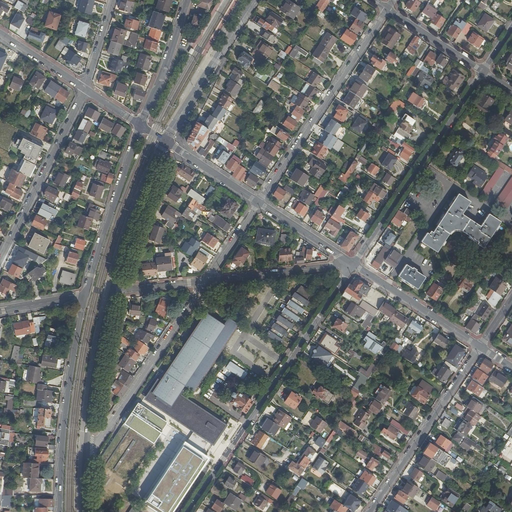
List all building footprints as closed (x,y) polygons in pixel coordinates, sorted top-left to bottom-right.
[(8,0),(15,3),(13,6),(20,10),(24,4),(19,1),(17,0),(8,0)] [(90,9),(92,1),(89,0),(76,0),(76,2),(77,2),(76,4),(85,7),(83,12),(90,14),(91,9),(90,9)] [(129,2),(124,0),(118,0),(118,4),(119,4),(118,8),(127,11),(129,5),(132,6),(133,2),(130,1),(129,2)] [(157,0),(155,8),(168,11),(171,0),(157,0)] [(196,0),(195,7),(200,9),(203,0),(196,0)] [(210,1),(206,0),(203,0),(200,9),(207,11),(210,1)] [(286,0),(280,10),(287,15),(292,18),(299,8),(295,6),(286,0)] [(321,0),(315,9),(318,11),(318,10),(324,0),(321,0)] [(420,4),(414,0),(409,0),(405,6),(414,12),(417,7),(418,8),(420,4)] [(481,0),(478,5),(477,7),(482,10),(485,6),(483,5),(486,0),(481,0)] [(425,6),(422,12),(428,16),(432,18),(435,13),(436,11),(426,4),(425,6)] [(59,14),(48,11),(44,26),(55,29),(59,14)] [(164,14),(154,11),(149,27),(159,30),(162,20),(164,14)] [(355,11),(352,16),(363,23),(365,19),(358,15),(359,13),(355,11)] [(269,16),(265,21),(268,24),(276,29),(282,20),(271,13),(269,16)] [(430,22),(439,28),(444,19),(436,14),(430,22)] [(493,21),(484,15),(477,26),(485,32),(493,21)] [(29,16),(26,21),(31,24),(34,18),(29,16)] [(266,26),(268,24),(265,21),(257,16),(257,17),(258,18),(256,21),(255,20),(254,21),(253,20),(253,21),(261,26),(263,24),(266,26)] [(137,21),(126,18),(123,26),(135,30),(137,21)] [(188,27),(195,30),(198,20),(192,18),(191,21),(188,27)] [(349,29),(355,32),(358,27),(359,28),(362,23),(354,18),(353,20),(355,20),(349,29)] [(89,23),(77,20),(73,34),(84,37),(89,23)] [(455,21),(453,25),(461,30),(466,24),(461,21),(460,24),(455,21)] [(461,30),(461,32),(465,35),(471,26),(466,23),(466,24),(461,30)] [(452,24),(447,33),(456,39),(461,32),(461,30),(453,25),(452,24)] [(40,29),(31,26),(27,36),(41,41),(43,38),(47,40),(49,35),(39,32),(40,29)] [(148,36),(146,35),(144,39),(146,39),(157,43),(161,31),(159,30),(149,27),(146,26),(146,28),(150,29),(148,36)] [(124,30),(114,27),(110,40),(120,44),(124,30)] [(343,33),(340,38),(348,44),(351,39),(353,40),(356,36),(346,29),(343,33)] [(386,36),(385,35),(380,43),(390,49),(399,35),(390,29),(386,36)] [(275,37),(265,30),(261,37),(271,43),(275,37)] [(130,46),(129,45),(128,47),(130,47),(134,48),(137,37),(138,35),(134,33),(130,46)] [(336,39),(327,33),(319,44),(328,50),(336,39)] [(483,45),(485,41),(472,33),(471,35),(467,40),(478,47),(481,43),(483,45)] [(420,40),(415,36),(406,48),(409,50),(409,51),(413,54),(418,45),(417,44),(419,41),(420,41),(420,40)] [(143,47),(154,51),(157,43),(146,39),(143,47)] [(58,40),(54,47),(61,51),(64,46),(65,44),(58,40)] [(76,44),(78,45),(76,50),(84,52),(86,43),(78,40),(76,44)] [(106,52),(116,56),(120,44),(110,40),(106,52)] [(263,43),(259,40),(254,49),(258,51),(263,43)] [(258,51),(254,49),(251,53),(256,56),(262,60),(270,47),(263,43),(258,51)] [(328,50),(319,44),(311,56),(314,57),(320,62),(323,57),(324,58),(329,51),(328,50)] [(295,45),(292,48),(288,55),(293,58),(300,48),(295,45)] [(73,64),(78,56),(64,46),(61,51),(60,52),(64,56),(62,58),(69,63),(69,61),(73,64)] [(292,48),(289,46),(284,53),(288,55),(292,48)] [(280,50),(277,55),(284,60),(288,55),(284,53),(280,50)] [(251,57),(243,52),(242,53),(238,60),(238,61),(241,63),(240,65),(244,67),(251,57)] [(430,52),(424,61),(432,66),(438,57),(430,52)] [(149,57),(138,53),(134,65),(136,66),(135,67),(144,70),(149,57)] [(395,57),(389,53),(384,61),(386,62),(390,65),(392,61),(395,62),(396,60),(394,59),(395,57)] [(441,55),(433,66),(441,71),(447,62),(443,59),(444,57),(441,55)] [(254,60),(263,66),(265,62),(262,60),(256,56),(254,60)] [(372,61),(370,63),(376,67),(380,70),(386,62),(384,61),(381,59),(380,61),(373,56),(370,60),(372,61)] [(120,60),(112,58),(108,69),(118,73),(122,61),(120,60)] [(423,64),(420,62),(416,67),(420,69),(421,70),(427,74),(429,71),(422,66),(423,64)] [(359,77),(366,82),(375,70),(367,65),(359,77)] [(416,67),(413,65),(406,75),(409,77),(412,73),(416,67)] [(234,75),(231,73),(228,78),(231,80),(240,86),(242,82),(238,79),(242,73),(234,68),(232,72),(234,74),(234,75)] [(306,82),(313,71),(310,70),(308,70),(303,78),(303,80),(306,82)] [(426,80),(431,84),(434,79),(427,74),(421,70),(417,76),(415,75),(414,77),(416,78),(414,81),(422,86),(426,80)] [(107,85),(109,80),(114,81),(116,75),(101,71),(98,82),(107,85)] [(258,71),(255,77),(263,80),(265,75),(258,71)] [(322,78),(313,71),(306,82),(309,84),(313,87),(316,82),(318,81),(319,82),(322,78)] [(449,79),(446,77),(442,83),(446,86),(452,90),(455,87),(457,88),(464,78),(454,71),(449,79)] [(44,78),(35,72),(28,82),(37,88),(44,78)] [(137,73),(134,82),(143,85),(147,76),(137,73)] [(405,75),(400,82),(404,85),(408,80),(409,77),(406,75),(405,75)] [(22,81),(13,76),(9,86),(18,90),(22,81)] [(225,90),(233,96),(240,86),(231,80),(227,85),(228,86),(225,90)] [(367,87),(356,80),(348,91),(350,92),(359,98),(360,98),(367,87)] [(49,81),(43,91),(53,97),(59,88),(49,81)] [(269,82),(266,86),(274,91),(278,86),(274,83),(273,84),(269,82)] [(114,92),(123,96),(126,86),(117,83),(114,92)] [(313,87),(309,84),(306,90),(313,95),(317,89),(313,87)] [(60,87),(59,88),(53,97),(62,103),(68,93),(60,87)] [(135,89),(132,98),(136,99),(140,101),(143,92),(135,89)] [(398,89),(392,98),(395,99),(395,98),(400,91),(398,89)] [(313,95),(306,90),(302,95),(307,98),(310,100),(313,95)] [(350,92),(347,96),(343,102),(352,109),(356,102),(359,98),(350,92)] [(220,98),(221,98),(217,104),(218,105),(226,110),(231,103),(230,102),(232,99),(223,93),(220,98)] [(302,95),(299,93),(292,103),(300,109),(305,102),(305,101),(307,98),(302,95)] [(474,108),(484,114),(488,108),(493,101),(483,94),(478,101),(474,108)] [(424,101),(418,97),(411,107),(417,111),(424,101)] [(395,98),(395,99),(392,103),(387,111),(390,113),(396,105),(400,107),(403,103),(395,98)] [(265,103),(260,100),(251,112),(257,116),(258,113),(265,103)] [(218,105),(211,116),(218,120),(219,121),(226,110),(218,105)] [(56,112),(45,106),(39,118),(48,123),(48,124),(48,125),(49,126),(50,127),(52,126),(53,125),(54,123),(56,119),(53,118),(56,112)] [(334,113),(336,114),(334,117),(342,122),(345,117),(344,116),(347,112),(338,106),(334,113)] [(291,114),(292,114),(290,117),(297,121),(299,118),(303,112),(296,107),(291,114)] [(98,113),(88,108),(84,116),(92,120),(94,121),(98,113)] [(405,113),(401,119),(403,120),(407,122),(409,120),(413,122),(414,120),(405,113)] [(203,122),(204,123),(202,126),(208,129),(210,131),(218,120),(211,116),(210,115),(208,118),(207,117),(203,122)] [(92,120),(84,116),(77,129),(85,134),(92,120)] [(287,117),(282,124),(285,127),(289,129),(291,130),(296,123),(287,117)] [(101,119),(99,124),(97,128),(108,133),(112,125),(101,119)] [(340,125),(331,119),(324,130),(328,133),(333,136),(340,125)] [(410,127),(413,122),(409,120),(407,122),(403,120),(399,127),(408,133),(411,128),(410,127)] [(196,121),(186,142),(194,150),(208,129),(202,126),(196,121)] [(30,128),(31,129),(29,134),(40,140),(42,136),(44,132),(45,133),(47,129),(33,122),(30,128)] [(124,129),(116,124),(111,132),(119,138),(124,129)] [(270,132),(282,140),(284,138),(285,138),(287,135),(274,125),(270,132)] [(85,134),(77,129),(70,143),(78,147),(85,134)] [(326,137),(327,138),(325,139),(324,139),(321,144),(327,148),(330,150),(337,139),(333,136),(328,133),(326,137)] [(498,137),(495,141),(490,150),(491,150),(489,153),(488,155),(491,156),(488,160),(492,162),(495,164),(499,167),(504,170),(511,175),(511,168),(511,170),(494,159),(497,155),(500,152),(501,152),(507,145),(505,144),(509,139),(500,133),(498,137)] [(266,151),(273,156),(281,144),(272,138),(268,142),(266,141),(265,145),(261,143),(258,147),(262,149),(263,150),(265,151),(266,152),(266,151)] [(204,150),(201,148),(197,153),(198,154),(199,155),(204,158),(215,142),(210,139),(208,142),(209,143),(204,150)] [(27,141),(21,152),(31,158),(36,161),(42,149),(37,146),(27,141)] [(317,142),(315,145),(316,146),(312,153),(320,159),(327,148),(321,144),(317,142)] [(404,142),(401,146),(404,148),(411,153),(411,152),(414,149),(404,142)] [(64,153),(63,156),(67,159),(69,155),(71,152),(74,153),(77,147),(68,143),(64,153)] [(255,144),(252,148),(261,154),(262,152),(263,150),(262,149),(258,147),(255,144)] [(452,172),(455,167),(456,168),(465,155),(464,154),(467,150),(460,146),(458,150),(457,149),(448,163),(449,163),(446,167),(452,172)] [(399,156),(406,160),(411,153),(404,148),(399,156)] [(99,151),(96,156),(103,159),(106,154),(99,151)] [(215,160),(222,164),(228,156),(221,151),(215,160)] [(265,152),(264,153),(258,163),(265,168),(273,157),(265,152)] [(355,158),(352,163),(344,174),(348,177),(356,165),(361,156),(358,154),(355,158)] [(382,165),(389,170),(397,159),(393,157),(389,154),(382,165)] [(362,157),(359,162),(364,165),(367,160),(362,157)] [(233,171),(238,163),(230,158),(225,166),(233,171)] [(24,161),(21,159),(15,171),(18,172),(25,176),(28,177),(34,166),(24,161)] [(98,161),(95,168),(106,173),(109,166),(102,162),(98,161)] [(260,176),(265,169),(255,162),(250,170),(260,176)] [(313,167),(313,168),(310,173),(318,178),(325,167),(317,162),(313,167)] [(367,170),(374,175),(379,168),(370,162),(369,164),(370,165),(367,170)] [(245,169),(238,165),(231,176),(241,182),(245,175),(243,174),(243,175),(241,174),(243,171),(245,169)] [(474,165),(473,167),(484,174),(485,173),(474,165)] [(179,169),(173,166),(170,173),(176,175),(179,169)] [(480,188),(487,177),(484,174),(473,167),(467,175),(474,180),(472,183),(480,188)] [(504,170),(499,167),(480,194),(486,198),(504,170)] [(193,174),(184,168),(179,175),(190,182),(194,177),(192,175),(193,174)] [(296,168),(291,176),(303,184),(308,176),(296,168)] [(15,171),(11,169),(5,181),(8,182),(13,185),(18,187),(25,176),(18,172),(15,171)] [(54,179),(52,184),(62,189),(64,185),(66,180),(68,177),(58,172),(54,179)] [(109,184),(112,174),(107,173),(107,175),(101,174),(99,181),(104,182),(109,184)] [(338,178),(344,182),(348,177),(344,174),(341,173),(338,178)] [(382,181),(390,186),(395,178),(388,174),(387,173),(382,181)] [(250,174),(245,182),(253,187),(257,181),(258,179),(250,174)] [(511,176),(494,203),(505,210),(511,200),(511,176)] [(2,191),(0,190),(0,193),(7,197),(8,195),(17,199),(21,192),(12,187),(13,185),(8,182),(2,191)] [(82,184),(76,182),(70,196),(76,199),(82,184)] [(378,186),(374,183),(368,191),(369,191),(373,193),(378,186)] [(102,188),(92,185),(89,196),(98,199),(102,188)] [(286,185),(283,190),(292,196),(295,191),(286,185)] [(351,191),(344,186),(340,192),(347,196),(349,194),(351,191)] [(385,191),(378,186),(373,193),(379,198),(381,199),(384,195),(383,194),(385,191)] [(43,195),(47,198),(47,199),(56,203),(58,198),(55,197),(57,192),(47,187),(43,195)] [(170,191),(178,197),(174,203),(175,204),(182,193),(173,187),(170,191)] [(210,187),(206,194),(209,197),(214,189),(210,187)] [(278,187),(272,195),(280,200),(285,192),(278,187)] [(299,200),(308,205),(315,195),(314,195),(306,190),(303,188),(299,195),(301,197),(299,200)] [(186,195),(192,199),(196,202),(203,207),(206,201),(190,190),(186,195)] [(178,197),(170,191),(166,198),(174,203),(178,197)] [(373,198),(377,200),(379,198),(373,193),(369,191),(363,200),(369,204),(373,198)] [(67,203),(69,200),(74,202),(76,199),(70,196),(65,193),(62,200),(67,203)] [(429,235),(427,234),(421,243),(436,253),(447,235),(450,232),(453,231),(456,230),(459,230),(461,231),(466,234),(478,242),(477,244),(482,248),(500,222),(489,214),(480,227),(461,215),(470,202),(459,194),(433,233),(431,232),(429,235)] [(319,195),(318,197),(314,203),(317,206),(322,197),(319,195)] [(0,207),(5,211),(8,206),(9,206),(11,202),(0,196),(0,207)] [(192,199),(192,200),(186,208),(191,211),(196,202),(192,199)] [(237,206),(228,200),(219,213),(228,219),(237,206)] [(299,203),(298,204),(294,210),(294,211),(303,216),(307,209),(299,203)] [(86,211),(88,212),(87,217),(91,218),(96,220),(99,212),(93,210),(95,206),(89,204),(86,211)] [(340,206),(338,205),(331,216),(333,217),(336,219),(343,208),(340,206)] [(175,219),(172,217),(176,211),(168,206),(161,217),(172,224),(175,219)] [(182,214),(181,215),(181,216),(188,221),(194,213),(191,211),(186,208),(182,214)] [(37,209),(35,213),(47,219),(50,213),(46,211),(45,213),(37,209)] [(368,215),(360,209),(355,216),(363,222),(368,215)] [(69,212),(66,211),(59,225),(62,226),(63,225),(63,223),(69,212)] [(313,216),(310,220),(314,222),(320,213),(316,211),(315,212),(314,211),(312,215),(313,216)] [(411,219),(399,211),(392,221),(400,227),(403,223),(402,223),(404,219),(409,222),(411,219)] [(211,213),(207,220),(211,223),(215,216),(211,213)] [(324,216),(320,213),(314,222),(318,225),(321,221),(322,221),(325,218),(324,217),(324,216)] [(87,217),(81,215),(77,227),(87,231),(91,218),(87,217)] [(45,221),(35,216),(31,224),(41,230),(45,221)] [(229,225),(222,221),(223,220),(218,217),(218,218),(213,224),(224,232),(229,225)] [(329,219),(324,226),(332,231),(330,234),(334,237),(341,226),(329,219)] [(164,229),(154,225),(149,240),(159,243),(164,229)] [(324,226),(322,229),(330,234),(332,231),(324,226)] [(269,231),(259,229),(257,240),(272,243),(275,231),(269,230),(269,231)] [(340,245),(341,245),(340,247),(347,251),(359,233),(352,229),(345,239),(344,238),(343,240),(340,245)] [(389,245),(390,246),(396,236),(390,232),(383,242),(385,243),(389,245)] [(201,241),(212,248),(217,240),(206,233),(201,241)] [(48,240),(34,234),(27,247),(42,254),(48,240)] [(199,243),(189,236),(180,250),(183,252),(189,256),(194,248),(195,249),(199,243)] [(82,250),(84,242),(75,239),(74,245),(71,245),(70,247),(82,250)] [(389,245),(385,243),(371,265),(378,270),(390,250),(387,248),(389,245)] [(173,246),(173,253),(174,259),(178,261),(183,252),(180,250),(173,245),(173,246)] [(53,247),(52,247),(45,260),(47,260),(53,247)] [(277,247),(277,259),(283,259),(283,258),(286,258),(286,259),(291,258),(290,247),(282,247),(277,247)] [(240,248),(231,262),(237,266),(240,262),(239,261),(240,259),(243,262),(249,253),(240,248)] [(304,261),(304,260),(309,260),(310,251),(310,248),(305,248),(301,248),(301,252),(299,254),(299,260),(295,260),(295,263),(294,263),(294,265),(303,264),(303,261),(304,261)] [(14,256),(15,256),(13,260),(22,264),(27,254),(17,249),(14,256)] [(200,249),(193,259),(191,263),(200,269),(209,254),(200,249)] [(402,256),(392,249),(385,260),(395,266),(402,256)] [(68,252),(67,258),(66,260),(65,262),(75,265),(78,255),(75,254),(69,252),(68,252)] [(154,260),(155,264),(156,271),(162,270),(162,272),(171,271),(169,255),(164,256),(164,259),(154,260)] [(385,260),(384,262),(394,268),(395,266),(385,260)] [(140,266),(141,277),(156,275),(156,272),(156,271),(155,264),(140,266)] [(398,276),(417,289),(425,277),(416,271),(417,271),(413,268),(412,269),(406,265),(398,276)] [(38,270),(35,267),(20,278),(21,280),(24,278),(26,282),(31,279),(33,281),(41,275),(40,274),(44,271),(41,268),(38,270)] [(73,275),(61,271),(58,281),(68,284),(69,281),(71,282),(73,275)] [(456,284),(456,285),(461,288),(462,286),(464,288),(466,285),(467,285),(470,281),(463,276),(458,283),(457,282),(456,284)] [(506,285),(496,278),(489,288),(492,290),(494,292),(498,294),(503,288),(504,289),(506,285)] [(7,290),(13,293),(16,287),(1,279),(0,281),(0,293),(5,296),(7,290)] [(351,286),(348,284),(341,294),(348,299),(350,295),(358,300),(355,304),(357,305),(361,300),(358,299),(360,296),(356,293),(358,291),(364,295),(369,287),(358,280),(354,280),(351,286)] [(436,300),(442,290),(433,283),(426,294),(436,300)] [(482,288),(479,285),(473,295),(479,299),(481,295),(479,293),(482,288)] [(306,298),(302,295),(304,292),(299,288),(296,291),(294,290),(291,295),(290,295),(288,297),(289,298),(286,303),(285,302),(283,305),(284,306),(281,310),(280,310),(278,313),(279,314),(276,318),(290,327),(291,326),(289,324),(291,321),(293,322),(295,319),(293,318),(294,317),(296,313),(298,315),(300,312),(298,310),(299,309),(301,306),(303,307),(305,304),(303,303),(304,301),(306,298)] [(488,301),(494,305),(500,296),(498,294),(494,292),(488,301)] [(350,295),(348,299),(351,301),(355,304),(358,300),(350,295)] [(473,295),(464,308),(474,314),(476,312),(482,301),(479,299),(473,295)] [(169,300),(160,297),(153,314),(162,317),(169,300)] [(362,300),(358,306),(368,312),(372,316),(373,316),(377,310),(362,300)] [(351,315),(353,313),(363,320),(368,312),(358,306),(357,305),(355,304),(351,301),(344,311),(348,314),(349,313),(351,315)] [(383,302),(378,310),(384,314),(389,318),(394,310),(395,310),(383,302)] [(492,309),(485,303),(478,314),(477,316),(478,316),(484,320),(490,311),(490,312),(492,309)] [(129,305),(128,314),(139,316),(139,312),(140,306),(129,305)] [(389,318),(388,319),(401,328),(407,319),(401,315),(402,315),(394,310),(389,318)] [(372,316),(368,312),(363,320),(362,322),(369,327),(371,323),(369,322),(372,316)] [(340,317),(347,322),(350,319),(342,313),(340,317)] [(480,326),(474,322),(478,316),(477,316),(474,314),(470,320),(471,320),(466,328),(475,333),(480,326)] [(145,329),(151,332),(157,318),(148,315),(146,321),(148,322),(145,329)] [(219,325),(205,315),(192,334),(220,353),(237,327),(228,321),(223,329),(218,326),(219,325)] [(265,333),(263,336),(277,346),(279,343),(277,341),(279,339),(280,337),(282,338),(285,335),(283,333),(283,332),(286,329),(288,330),(290,327),(276,318),(275,318),(273,321),(274,321),(271,326),(270,325),(268,328),(269,329),(265,333)] [(343,327),(345,324),(337,318),(334,323),(333,325),(343,332),(345,329),(343,327)] [(423,327),(412,320),(408,326),(419,333),(423,327)] [(12,325),(14,336),(34,333),(33,326),(32,323),(28,324),(27,321),(20,323),(20,324),(12,325)] [(56,330),(49,328),(44,345),(52,347),(54,340),(55,340),(57,335),(55,335),(56,330)] [(138,331),(134,337),(146,345),(150,341),(152,342),(154,338),(138,331)] [(375,354),(376,352),(382,356),(388,348),(390,345),(383,341),(381,344),(375,340),(377,337),(376,336),(368,331),(360,344),(375,354)] [(336,340),(326,333),(320,343),(334,353),(339,346),(334,343),(336,340)] [(220,353),(192,334),(165,375),(169,378),(173,380),(185,388),(192,393),(207,371),(220,353)] [(438,334),(436,336),(433,340),(443,347),(448,341),(438,334)] [(122,340),(120,343),(128,348),(128,349),(130,350),(132,347),(122,340)] [(139,355),(140,357),(142,354),(143,355),(146,351),(145,350),(146,348),(138,342),(132,351),(139,355)] [(392,342),(390,345),(388,348),(394,351),(397,345),(392,342)] [(331,354),(318,345),(315,349),(317,350),(315,353),(313,351),(310,356),(324,365),(331,354)] [(20,347),(13,346),(10,362),(16,363),(20,347)] [(128,349),(124,355),(125,355),(134,362),(139,355),(132,351),(130,350),(128,349)] [(406,350),(401,356),(411,363),(413,360),(416,362),(421,355),(412,349),(410,352),(406,350)] [(460,352),(455,349),(446,361),(448,363),(453,366),(461,353),(460,352)] [(354,351),(352,354),(362,360),(363,357),(354,351)] [(39,363),(38,363),(37,367),(40,368),(45,369),(45,365),(47,365),(46,367),(54,368),(56,360),(48,358),(48,356),(41,355),(39,363)] [(134,362),(125,355),(118,367),(126,373),(129,370),(130,370),(135,362),(134,362)] [(381,358),(376,366),(371,374),(374,376),(384,360),(381,358)] [(488,361),(484,359),(478,367),(482,370),(488,361)] [(225,367),(241,378),(245,373),(229,361),(225,367)] [(493,364),(488,361),(482,370),(487,373),(493,364)] [(366,372),(360,368),(357,371),(361,374),(368,378),(371,374),(376,366),(372,363),(366,372)] [(449,368),(448,369),(454,373),(457,369),(453,366),(448,363),(446,366),(449,368)] [(435,376),(443,382),(450,372),(438,364),(435,369),(434,368),(431,372),(435,376)] [(37,367),(28,366),(26,382),(37,384),(39,374),(40,368),(37,367)] [(477,369),(474,373),(484,380),(487,376),(477,369)] [(121,380),(121,381),(119,384),(125,388),(132,378),(122,371),(119,376),(122,378),(121,380)] [(493,371),(490,375),(488,379),(500,388),(506,379),(493,371)] [(479,382),(482,384),(484,380),(474,373),(472,377),(477,380),(476,382),(479,384),(479,382)] [(359,391),(368,378),(361,374),(359,376),(353,387),(359,391)] [(169,378),(165,375),(160,383),(159,384),(163,386),(167,380),(171,382),(173,380),(169,378)] [(0,392),(4,393),(6,382),(15,383),(15,380),(13,380),(0,377),(0,392)] [(155,381),(144,398),(179,421),(185,411),(190,404),(179,396),(185,388),(173,380),(171,382),(167,380),(163,386),(159,384),(155,381)] [(415,385),(409,394),(423,404),(429,395),(428,394),(432,388),(421,380),(417,387),(415,385)] [(116,397),(117,396),(119,397),(125,388),(119,384),(115,381),(110,388),(114,391),(113,393),(115,394),(113,396),(116,397)] [(467,388),(467,389),(466,392),(472,396),(474,393),(478,396),(483,388),(482,387),(472,381),(467,388)] [(212,392),(219,387),(214,382),(208,387),(212,392)] [(384,399),(390,391),(379,383),(374,392),(377,395),(375,398),(384,405),(387,401),(384,399)] [(36,390),(37,390),(35,401),(49,403),(51,393),(43,392),(43,389),(44,385),(42,385),(37,384),(36,390)] [(327,402),(332,394),(319,385),(316,390),(314,388),(311,391),(316,394),(314,396),(317,398),(318,396),(327,402)] [(353,387),(349,393),(355,397),(359,391),(353,387)] [(293,407),(300,398),(291,391),(284,400),(293,407)] [(229,403),(229,402),(244,413),(251,402),(243,397),(242,397),(236,392),(234,395),(232,393),(231,395),(227,401),(228,402),(227,402),(229,403)] [(11,414),(13,397),(5,396),(4,400),(7,400),(6,409),(3,408),(3,412),(11,414)] [(471,398),(470,398),(465,406),(470,410),(476,414),(482,406),(481,405),(483,403),(472,396),(471,398)] [(144,398),(142,400),(176,424),(194,435),(211,446),(212,445),(214,442),(214,441),(213,440),(212,441),(212,442),(179,421),(144,398)] [(357,401),(353,399),(348,408),(351,410),(357,401)] [(370,405),(368,408),(376,414),(377,411),(379,412),(380,410),(381,408),(380,408),(381,406),(373,400),(371,403),(370,402),(368,404),(370,405)] [(101,418),(103,419),(111,410),(103,404),(101,418)] [(107,466),(102,474),(122,489),(151,446),(138,436),(136,435),(151,413),(139,404),(101,461),(107,466)] [(212,442),(212,441),(213,440),(214,441),(219,434),(224,426),(190,404),(185,411),(179,421),(212,442)] [(419,409),(410,404),(404,413),(415,420),(417,417),(415,415),(416,413),(419,409)] [(50,410),(38,408),(37,417),(49,418),(50,410)] [(275,414),(276,414),(272,420),(282,428),(290,416),(279,409),(275,414)] [(353,424),(362,429),(365,425),(363,423),(369,414),(361,409),(354,418),(356,419),(353,424)] [(470,410),(467,414),(477,421),(478,419),(480,416),(476,414),(470,410)] [(153,414),(151,413),(136,435),(138,436),(153,414)] [(464,418),(464,419),(472,425),(474,426),(476,423),(477,421),(467,414),(464,418)] [(318,431),(325,421),(315,415),(309,425),(318,431)] [(266,417),(264,416),(257,426),(259,427),(266,417)] [(36,429),(39,430),(39,428),(40,426),(48,427),(49,418),(37,417),(36,429)] [(278,425),(266,417),(259,427),(272,435),(278,425)] [(461,419),(460,418),(453,428),(458,431),(464,436),(472,425),(464,419),(463,420),(461,419)] [(339,427),(352,436),(355,431),(339,420),(336,425),(339,427)] [(389,423),(390,424),(399,430),(407,435),(409,431),(391,420),(389,423)] [(398,432),(398,431),(399,430),(390,424),(386,429),(383,427),(380,432),(392,440),(398,432)] [(9,430),(0,428),(0,439),(4,440),(6,434),(8,434),(9,433),(9,430)] [(266,435),(257,429),(250,441),(258,447),(266,435)] [(335,432),(332,430),(325,440),(328,442),(335,432)] [(474,447),(478,450),(480,447),(467,438),(465,436),(464,436),(458,431),(456,434),(455,433),(452,438),(460,443),(459,444),(467,450),(471,444),(474,446),(474,447)] [(9,433),(8,434),(8,441),(7,443),(11,443),(12,442),(12,436),(15,436),(16,434),(9,433)] [(37,441),(38,441),(38,446),(46,446),(47,436),(44,436),(37,435),(37,441)] [(435,442),(445,449),(450,441),(440,435),(435,442)] [(384,461),(390,453),(368,439),(367,441),(372,444),(372,445),(375,447),(373,451),(379,456),(378,457),(384,461)] [(429,442),(422,452),(424,454),(435,461),(436,461),(443,467),(450,457),(429,442)] [(153,447),(151,446),(122,489),(124,490),(153,447)] [(306,446),(294,463),(290,460),(286,466),(290,469),(298,474),(309,459),(311,460),(316,452),(306,446)] [(46,449),(35,448),(34,456),(36,456),(36,460),(32,459),(32,463),(37,464),(45,464),(45,457),(47,457),(47,449),(46,449)] [(247,459),(258,467),(265,456),(253,448),(250,452),(251,453),(247,459)] [(379,461),(359,448),(355,454),(364,459),(367,460),(365,462),(367,463),(365,466),(371,470),(374,465),(376,466),(379,461)] [(429,472),(436,461),(435,461),(424,454),(418,464),(429,472)] [(325,470),(329,463),(321,458),(313,468),(324,475),(327,471),(325,470)] [(234,465),(235,466),(233,470),(239,475),(240,473),(239,473),(244,466),(237,462),(234,465)] [(32,463),(24,463),(23,478),(29,478),(36,479),(37,464),(32,463)] [(497,470),(502,474),(506,469),(500,465),(497,470)] [(415,468),(409,476),(415,480),(416,481),(422,473),(415,468)] [(443,477),(445,475),(439,470),(435,476),(443,482),(445,479),(443,477)] [(374,478),(364,471),(359,479),(368,485),(369,485),(374,478)] [(291,473),(289,477),(298,482),(300,479),(291,473)] [(241,480),(246,483),(249,485),(252,481),(247,477),(244,475),(241,480)] [(229,486),(231,487),(235,481),(228,476),(223,484),(228,487),(229,486)] [(300,479),(298,482),(296,485),(300,488),(301,488),(306,481),(301,477),(300,479)] [(39,484),(40,484),(40,479),(36,479),(29,478),(28,491),(38,492),(39,484)] [(359,479),(358,478),(351,489),(360,495),(365,488),(366,489),(368,485),(359,479)] [(415,480),(413,484),(418,488),(419,488),(421,484),(416,481),(415,480)] [(413,484),(407,481),(400,491),(407,496),(411,498),(418,488),(413,484)] [(275,498),(280,490),(275,487),(270,483),(268,482),(265,488),(266,489),(264,492),(275,498)] [(345,499),(349,493),(332,482),(328,488),(345,499)] [(453,506),(459,494),(446,487),(440,500),(453,506)] [(394,498),(402,503),(407,496),(400,491),(399,490),(394,498)] [(227,497),(228,498),(224,504),(233,510),(240,500),(236,497),(230,493),(227,497)] [(245,497),(239,493),(236,497),(240,500),(242,501),(245,497)] [(266,501),(265,501),(268,498),(261,493),(258,496),(252,504),(261,510),(266,501)] [(291,493),(283,504),(287,506),(295,496),(291,493)] [(360,501),(350,494),(342,505),(347,508),(352,511),(354,509),(356,510),(359,506),(357,505),(360,501)] [(9,496),(1,496),(0,507),(9,507),(9,496)] [(439,503),(430,497),(425,505),(433,511),(439,503)] [(52,499),(38,500),(38,508),(44,508),(44,507),(52,507),(52,499)] [(211,507),(218,511),(224,503),(216,499),(211,507)] [(334,499),(329,507),(333,510),(335,511),(343,511),(347,508),(342,505),(334,499)] [(391,503),(388,508),(386,511),(409,511),(392,500),(390,503),(391,503)] [(498,511),(502,506),(494,501),(493,504),(491,503),(489,501),(484,507),(483,506),(479,511),(498,511)] [(465,503),(463,507),(461,509),(466,511),(470,506),(465,503)]
